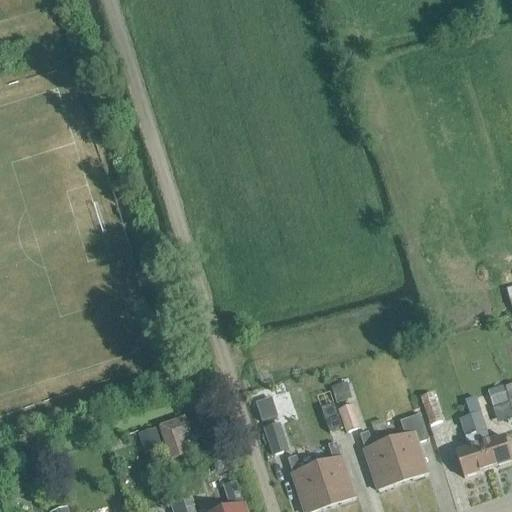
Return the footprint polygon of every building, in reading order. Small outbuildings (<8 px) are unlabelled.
[(331,393),(336,408),(348,404),(343,389),(331,393)] [(509,403),(505,390),(491,394),(495,408),(509,403)] [(442,424),(433,396),(421,400),(430,428),(442,424)] [(465,403),(470,418),(471,418),(482,415),(477,399),(465,403)] [(361,431),(353,408),(338,413),(346,436),(361,431)] [(511,462),(505,440),(491,444),(482,415),(471,418),(488,473),(511,464),(511,462)] [(406,440),(390,445),(403,486),(428,478),(418,447),(429,443),(421,418),(401,424),(406,440)] [(488,473),(471,418),(470,418),(460,422),(469,451),(456,455),(464,481),(488,473)] [(192,439),(186,420),(160,429),(171,463),(189,457),(184,442),(192,439)] [(290,453),(281,426),(276,428),(264,432),(273,459),(290,453)] [(145,456),(162,451),(155,432),(139,438),(145,456)] [(403,486),(390,445),(374,450),(369,435),(360,438),(365,453),(379,494),(403,486)] [(334,464),(318,469),(331,510),(356,502),(342,461),(337,446),(329,449),(334,464)] [(326,511),(331,510),(318,469),(302,475),(297,459),(288,462),(293,477),(293,478),(304,511),(326,511)] [(13,481),(0,484),(6,508),(19,505),(13,481)] [(231,511),(245,511),(244,509),(236,485),(224,490),(231,511)]
